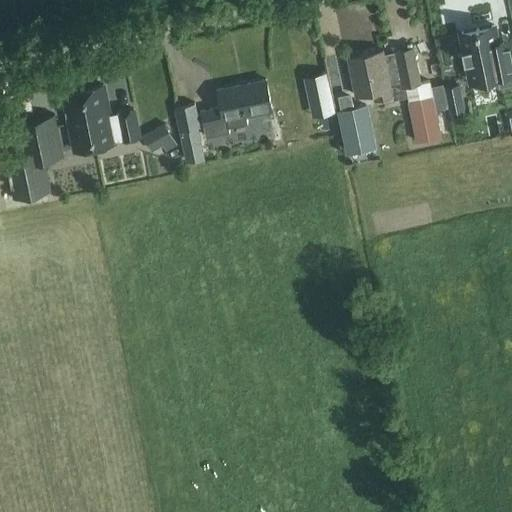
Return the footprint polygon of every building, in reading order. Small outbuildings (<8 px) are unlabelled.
[(392,14),(397,34),(408,32),(404,11),(392,14)] [(467,62),(471,81),(497,75),(499,87),(511,84),(511,50),(500,53),(494,25),(461,32),(465,49),(462,49),(465,63),(467,62)] [(375,99),(393,95),(391,85),(402,82),(403,86),(421,83),(413,47),(396,51),(396,53),(385,55),(383,50),(348,57),(356,95),(373,92),(375,99)] [(310,75),(304,76),(312,116),(319,114),(335,111),(326,71),(310,75)] [(206,136),(229,131),(228,125),(247,121),(246,115),(273,110),(266,80),(263,81),(261,78),(252,80),(251,83),(235,86),(233,84),(224,86),(223,89),(218,90),(221,107),(201,111),(206,136)] [(450,108),(451,111),(463,109),(463,106),(458,83),(446,86),(450,108)] [(115,142),(103,85),(63,93),(75,150),(115,142)] [(366,105),(353,108),(351,96),(339,99),(341,110),(340,111),(348,151),(375,146),(366,105)] [(409,102),(417,141),(441,136),(433,96),(409,102)] [(176,107),(185,153),(198,151),(201,144),(198,128),(200,127),(195,103),(176,107)] [(123,140),(126,139),(139,137),(134,109),(117,112),(123,140)] [(18,122),(24,153),(5,157),(14,198),(51,190),(45,159),(63,156),(55,114),(18,122)] [(165,123),(151,131),(159,145),(162,143),(166,150),(177,144),(165,123)]
